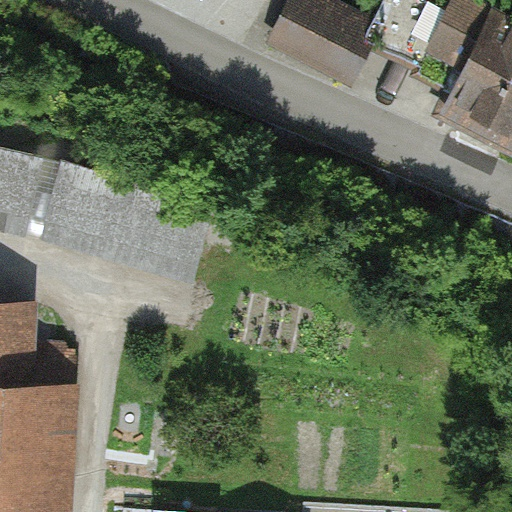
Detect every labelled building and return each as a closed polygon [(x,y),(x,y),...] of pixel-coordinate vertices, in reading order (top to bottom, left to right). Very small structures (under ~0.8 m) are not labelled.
[(382,28),(323,0),(291,0),(268,48),(352,89),(382,28)] [(511,26),(488,14),(436,114),(511,153),(511,26)] [(34,164),(0,156),(0,219),(21,224),(34,164)] [(210,216),(69,175),(52,234),(193,274),(210,216)] [(0,511),(51,511),(61,348),(28,346),(31,303),(0,301),(0,511)]
